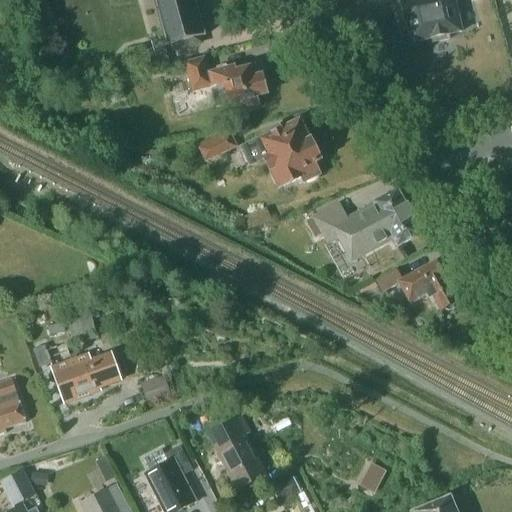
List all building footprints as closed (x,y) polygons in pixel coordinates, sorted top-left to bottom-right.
[(153,0),(165,44),(171,43),(173,49),(199,42),(197,35),(204,33),(194,0),(153,0)] [(402,6),(394,8),(399,32),(408,30),(410,38),(417,42),(432,39),(433,43),(449,39),(448,35),(462,32),(453,0),(406,0),(401,1),(402,6)] [(152,45),(158,69),(170,65),(164,42),(152,45)] [(192,92),(211,87),(216,107),(239,102),(241,110),(245,112),(256,110),(258,105),(256,97),(266,95),(266,92),(268,89),(266,81),(261,78),(260,76),(256,77),(254,68),(235,72),(234,69),(227,71),(224,69),(218,71),(216,73),(209,75),(205,58),(185,63),(192,92)] [(100,86),(104,99),(122,95),(118,82),(100,86)] [(312,164),(317,162),(314,156),(315,153),(312,146),(308,144),(297,121),(242,149),(249,165),(262,159),(277,190),(300,179),(303,184),(318,176),(312,164)] [(229,135),(218,140),(224,151),(234,146),(229,135)] [(398,248),(422,234),(397,189),(373,203),(374,205),(347,219),(339,204),(313,218),(315,222),(310,225),(317,237),(322,234),(327,244),(337,238),(351,264),(393,240),(398,248)] [(441,312),(457,304),(443,279),(444,279),(436,263),(400,283),(411,305),(426,297),(431,306),(436,303),(441,312)] [(403,281),(396,269),(375,280),(382,293),(403,281)] [(71,335),(95,329),(90,310),(66,317),(71,335)] [(40,369),(70,358),(65,343),(47,349),(46,345),(33,350),(40,369)] [(52,366),(56,374),(66,403),(101,389),(101,388),(121,381),(111,354),(91,361),(88,353),(52,366)] [(26,421),(16,392),(12,379),(0,382),(0,434),(8,431),(7,428),(26,421)] [(241,416),(224,425),(208,433),(240,491),(268,475),(245,435),(250,432),(241,416)] [(164,511),(177,511),(197,502),(183,476),(195,470),(182,446),(166,454),(169,462),(146,474),(164,511)] [(0,482),(13,508),(36,496),(23,470),(0,482)] [(48,474),(32,473),(31,486),(48,487),(48,474)] [(271,488),(279,503),(296,494),(300,503),(307,499),(295,476),(271,488)] [(82,511),(119,511),(127,508),(115,485),(78,504),(82,511)] [(456,511),(450,496),(411,511),(456,511)]
